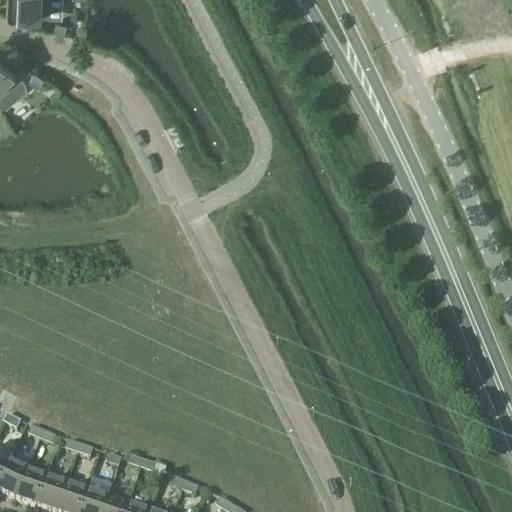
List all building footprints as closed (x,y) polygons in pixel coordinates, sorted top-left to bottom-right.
[(7,0),(6,10),(50,18),(50,17),(50,0),(7,0)] [(54,32),(64,34),(67,24),(57,21),(54,32)] [(0,59),(0,99),(3,98),(2,97),(22,78),(0,59)] [(29,81),(38,87),(44,78),(35,72),(29,81)] [(3,424),(17,431),(21,423),(7,416),(3,424)] [(28,437),(40,442),(44,434),(32,428),(28,437)] [(44,434),(40,442),(52,447),(56,439),(44,434)] [(65,451),(78,455),(80,447),(68,443),(65,451)] [(80,447),(78,455),(90,460),(93,451),(80,447)] [(0,481),(10,461),(0,456),(0,481)] [(106,465),(119,469),(121,461),(109,457),(106,465)] [(128,467),(141,471),(144,463),(131,458),(128,467)] [(0,494),(15,502),(28,471),(11,463),(11,462),(10,461),(0,481),(0,494)] [(144,463),(141,471),(153,475),(156,467),(144,463)] [(15,502),(38,510),(49,478),(28,471),(15,502)] [(38,510),(44,511),(58,511),(68,485),(49,478),(38,510)] [(170,488),(183,493),(186,485),(174,480),(170,488)] [(58,511),(81,511),(88,492),(68,485),(58,511)] [(186,485),(183,493),(195,498),(199,490),(186,485)] [(104,511),(109,498),(88,492),(81,511),(104,511)] [(104,511),(127,511),(129,505),(117,501),(109,498),(104,511)] [(216,508),(221,511),(228,511),(232,507),(220,501),(216,508)]
